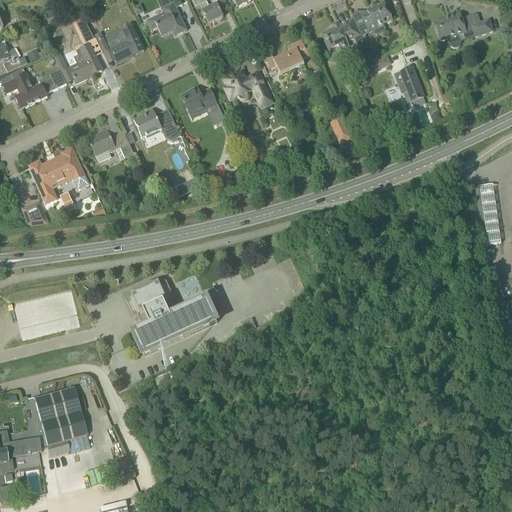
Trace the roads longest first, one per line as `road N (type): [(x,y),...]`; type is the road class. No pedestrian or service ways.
road 1 (primary): [(29,260),(234,224),(350,188),(511,118)]
road 2 (residential): [(0,151),(327,0)]
road 3 (residential): [(127,442),(93,368),(0,387)]
